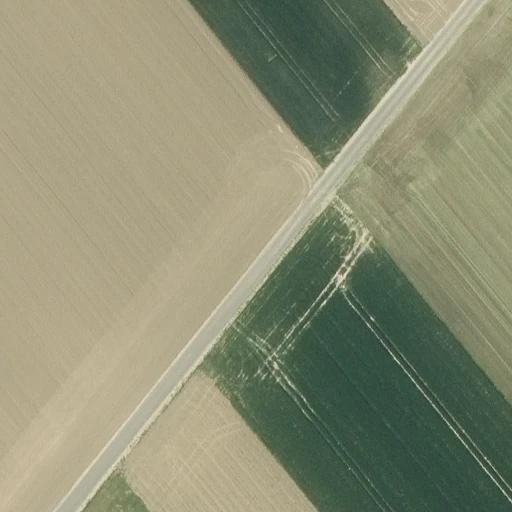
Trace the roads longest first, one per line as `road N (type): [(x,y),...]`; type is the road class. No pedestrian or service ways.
road 1 (track): [(497,0),(80,511)]
road 2 (track): [(64,511),(475,0)]
